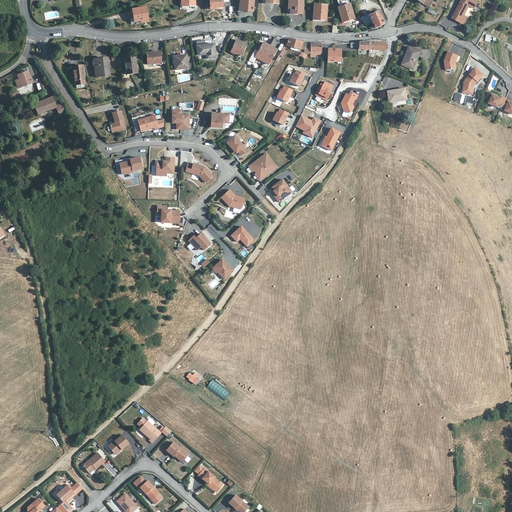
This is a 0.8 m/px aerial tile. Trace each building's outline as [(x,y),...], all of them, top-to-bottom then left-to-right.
[(222,2),(222,0),(210,0),(211,9),(216,9),(216,8),(223,7),(222,2)] [(253,0),(240,0),(240,10),(252,11),(253,0)] [(302,0),(288,0),(288,6),(291,6),(290,9),(290,12),(295,13),(295,14),(302,14),(302,0)] [(478,1),(477,0),(461,0),(452,18),(463,24),(466,19),(463,17),(464,15),(469,6),(474,9),(478,1)] [(354,18),(350,4),(338,8),(342,22),(354,18)] [(326,6),(314,5),(313,19),(326,20),(326,6)] [(148,22),(145,7),(133,10),(134,18),(130,18),(131,24),(135,24),(135,21),(143,20),(144,22),(148,22)] [(384,24),(379,12),(369,16),(375,28),(384,24)] [(302,42),(289,39),(287,43),(287,45),(291,47),(290,49),(291,50),(296,51),(297,51),(297,48),(300,49),(302,42)] [(246,44),(236,40),(231,52),(241,56),(246,44)] [(386,43),(370,42),(369,49),(374,50),(379,50),(385,50),(386,43)] [(261,61),(270,46),(264,43),(255,57),(261,61)] [(307,43),(305,50),(303,58),(306,59),(307,54),(309,52),(309,47),(310,47),(310,51),(315,51),(315,55),(320,55),(321,51),(321,44),(307,43)] [(216,58),(214,44),(197,46),(199,55),(206,54),(207,59),(216,58)] [(277,50),(270,46),(261,61),(268,65),(277,50)] [(420,51),(410,47),(406,56),(409,57),(408,60),(405,59),(403,63),(408,65),(408,67),(414,69),(417,61),(416,60),(420,51)] [(340,50),(328,49),(327,61),(339,62),(340,50)] [(445,61),(446,70),(455,69),(455,65),(458,55),(448,51),(445,61)] [(161,62),(160,52),(146,53),(148,64),(161,62)] [(188,68),(186,55),(174,57),(175,70),(188,68)] [(138,73),(136,57),(124,59),(126,75),(138,73)] [(110,75),(107,58),(94,60),(96,77),(110,75)] [(85,84),(82,65),(71,67),(74,85),(75,85),(83,84),(85,84)] [(465,81),(463,90),(473,92),(474,85),(477,82),(478,82),(484,75),(476,68),(470,75),(465,81)] [(299,86),(305,74),(297,70),(295,74),(293,73),(289,82),(299,86)] [(32,83),(28,71),(17,75),(19,80),(16,81),(18,88),(32,83)] [(496,90),(501,78),(495,76),(491,87),(496,90)] [(324,83),(317,96),(326,100),(333,87),(324,83)] [(287,102),(293,90),(284,86),(282,90),(281,89),(277,98),(287,102)] [(407,97),(406,89),(388,92),(390,101),(398,100),(398,101),(407,100),(407,97)] [(21,98),(18,91),(10,94),(11,98),(12,102),(21,98)] [(356,99),(358,95),(350,91),(349,95),(346,94),(341,103),(344,111),(348,113),(352,112),(354,107),(352,106),(351,104),(353,104),(355,99),(356,99)] [(499,105),(502,106),(506,99),(502,97),(501,99),(493,95),(489,104),(498,107),(499,105)] [(56,106),(52,97),(34,104),(38,114),(56,108),(59,113),(65,111),(62,104),(56,106)] [(506,99),(502,106),(502,108),(505,110),(505,111),(511,113),(511,103),(509,102),(510,101),(506,99)] [(273,120),(283,125),(288,113),(280,109),(278,113),(277,112),(273,120)] [(181,110),(172,110),(172,123),(176,123),(183,123),(182,129),(189,129),(189,117),(182,117),(181,116),(181,115),(181,110)] [(112,131),(118,129),(118,131),(125,129),(120,111),(112,113),(115,123),(110,125),(112,131)] [(229,114),(211,113),(210,127),(222,128),(222,123),(228,123),(229,121),(229,114)] [(137,120),(140,132),(154,128),(155,129),(163,127),(162,120),(157,122),(155,115),(137,120)] [(301,116),(296,127),(304,131),(302,134),(312,138),(320,121),(313,118),(311,121),(301,116)] [(331,151),(340,132),(331,128),(327,137),(323,144),(327,146),(326,148),(331,151)] [(235,136),(248,150),(250,147),(238,134),(235,136)] [(244,147),(234,136),(227,143),(234,151),(238,152),(243,147),(244,147)] [(243,147),(238,152),(242,155),(247,150),(244,147),(243,147)] [(264,155),(249,166),(253,172),(257,169),(259,172),(257,173),(261,179),(274,169),(272,166),(274,164),(268,156),(266,158),(264,155)] [(119,164),(122,175),(123,174),(133,172),(132,171),(142,169),(140,158),(130,160),(130,161),(129,162),(127,163),(127,162),(119,164)] [(157,162),(156,176),(161,176),(161,173),(166,173),(173,173),(174,158),(166,158),(165,164),(163,164),(163,162),(157,162)] [(205,167),(193,164),(191,170),(193,173),(199,175),(206,183),(213,177),(205,167)] [(287,186),(282,179),(272,187),(274,190),(273,191),(276,194),(274,195),(279,202),(291,193),(286,186),(287,186)] [(262,193),(266,189),(260,181),(255,185),(262,193)] [(229,190),(221,198),(229,206),(231,207),(232,206),(234,207),(234,208),(239,209),(240,204),(243,205),(245,199),(235,196),(229,190)] [(166,207),(157,206),(157,215),(161,216),(161,223),(179,223),(179,211),(166,210),(166,207)] [(241,227),(231,236),(237,242),(240,239),(247,247),(253,242),(253,239),(241,227)] [(193,236),(188,241),(198,251),(201,247),(204,251),(211,245),(201,234),(196,238),(193,236)] [(222,260),(213,268),(224,279),(233,271),(222,260)] [(186,377),(195,385),(199,380),(190,372),(186,377)] [(213,380),(207,386),(224,401),(229,394),(213,380)] [(161,433),(147,421),(147,422),(143,418),(137,424),(141,428),(140,429),(146,434),(145,435),(150,439),(149,441),(152,443),(161,433)] [(171,432),(165,427),(161,432),(166,436),(171,432)] [(128,443),(121,435),(115,441),(114,441),(108,446),(114,454),(120,449),(121,450),(128,443)] [(180,448),(173,442),(166,451),(174,457),(175,455),(177,457),(177,458),(182,462),(189,454),(181,447),(180,448)] [(105,462),(98,453),(84,465),(83,466),(90,474),(92,472),(95,468),(96,470),(105,462)] [(195,472),(199,475),(204,469),(200,465),(195,472)] [(215,477),(204,468),(204,469),(198,476),(206,482),(208,484),(207,485),(213,490),(219,482),(215,478),(215,477)] [(153,487),(147,481),(140,487),(145,494),(146,494),(152,501),(159,495),(152,488),(153,487)] [(70,488),(67,485),(56,495),(63,502),(65,500),(67,498),(69,500),(75,494),(70,488)] [(137,508),(125,494),(121,497),(116,501),(125,511),(131,511),(135,510),(137,508)] [(159,495),(152,501),(155,504),(162,498),(159,495)] [(242,501),(236,495),(228,503),(235,509),(235,508),(238,510),(240,511),(243,511),(248,507),(241,501),(242,501)] [(44,506),(38,498),(28,507),(27,511),(28,511),(38,511),(44,506)]
